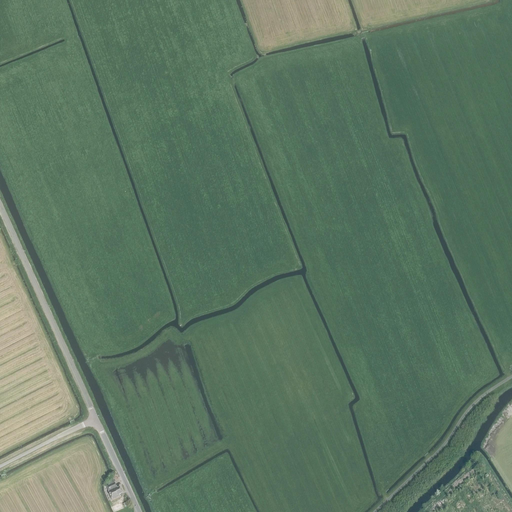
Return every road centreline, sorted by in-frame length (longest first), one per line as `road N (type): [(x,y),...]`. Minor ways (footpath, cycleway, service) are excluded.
road 1 (tertiary): [(95,418),(0,205)]
road 2 (unclassified): [(373,511),(511,372)]
